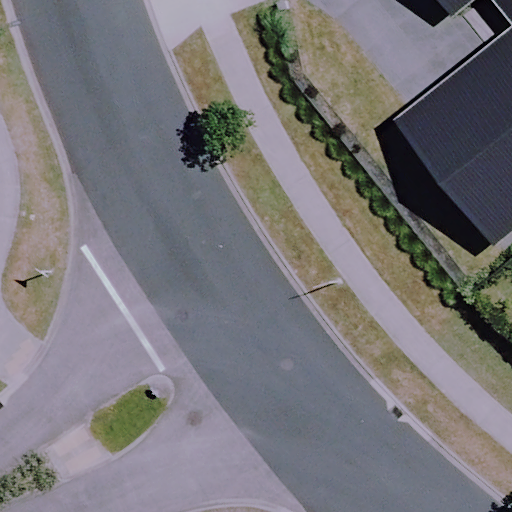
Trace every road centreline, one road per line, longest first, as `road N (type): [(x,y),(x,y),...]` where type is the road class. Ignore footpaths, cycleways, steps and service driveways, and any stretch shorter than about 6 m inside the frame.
road 1 (residential): [(249,329),(156,177),(81,0)]
road 2 (residential): [(249,329),(77,454),(0,496)]
road 3 (residential): [(418,511),(317,419),(249,329)]
